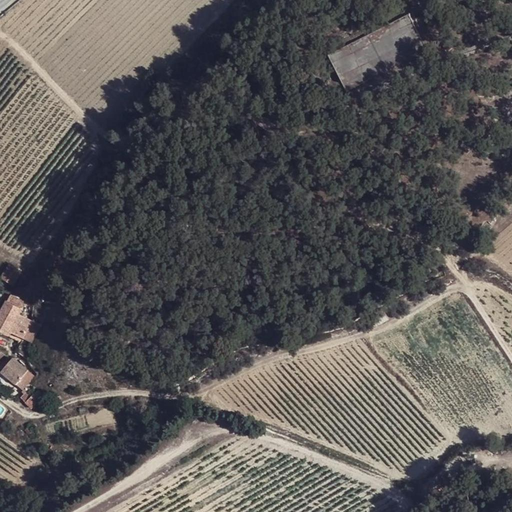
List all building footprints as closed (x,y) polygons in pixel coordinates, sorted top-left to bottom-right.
[(1,278),(9,284),(12,285),(21,272),(9,265),(1,278)] [(19,315),(25,301),(10,294),(0,313),(0,331),(7,336),(9,332),(19,315)] [(370,316),(376,326),(388,319),(383,310),(370,316)] [(32,321),(19,315),(9,332),(23,338),(32,321)] [(41,325),(32,321),(23,338),(32,342),(41,325)] [(23,338),(9,332),(7,336),(21,342),(23,338)] [(0,371),(0,376),(7,382),(13,387),(30,365),(16,353),(0,371)]
